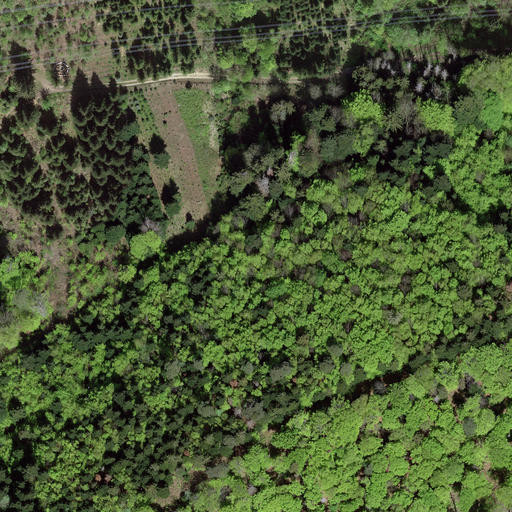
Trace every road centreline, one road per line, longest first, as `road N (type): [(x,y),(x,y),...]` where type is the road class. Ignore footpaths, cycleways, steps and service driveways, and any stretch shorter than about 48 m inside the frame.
road 1 (track): [(51,87),(179,74),(307,81),(433,55),(511,50)]
road 2 (track): [(0,365),(155,272),(262,238)]
